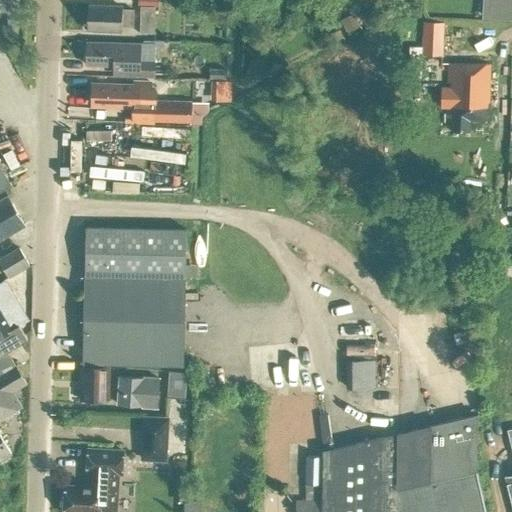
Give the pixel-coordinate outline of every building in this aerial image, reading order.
[(133,10),(121,9),(121,6),(89,5),(88,30),(120,31),(121,25),(133,26),(133,10)] [(139,32),(154,32),(155,7),(140,6),(139,32)] [(347,32),(360,26),(353,12),(340,19),(347,32)] [(421,54),(442,55),(444,22),(423,22),(421,54)] [(140,43),(88,42),(87,64),(104,64),(103,67),(115,67),(115,75),(154,76),(154,62),(139,62),(140,43)] [(486,120),(487,100),(489,100),(490,63),(448,62),(446,107),(445,107),(444,124),(452,124),(452,131),(469,131),(470,120),(486,120)] [(209,67),(209,78),(226,79),(226,68),(209,67)] [(134,84),(108,83),(108,86),(93,85),(92,103),(117,104),(117,107),(132,107),(131,119),(130,122),(154,123),(154,122),(190,123),(190,124),(198,125),(198,115),(199,115),(199,113),(200,113),(201,106),(191,106),(191,101),(157,99),(157,88),(150,88),(150,81),(134,81),(134,84)] [(0,190),(12,184),(0,163),(0,190)] [(0,238),(25,224),(8,194),(0,198),(0,238)] [(186,230),(86,228),(83,363),(183,365),(186,230)] [(19,247),(0,258),(0,262),(9,277),(30,265),(19,247)] [(0,353),(0,354),(7,351),(27,338),(19,324),(16,326),(0,298),(0,347),(3,352),(0,353)] [(0,459),(11,453),(0,434),(0,419),(21,407),(12,392),(27,383),(7,351),(0,354),(0,459)] [(347,386),(372,386),(372,361),(347,361),(347,386)] [(83,366),(82,400),(106,401),(107,366),(83,366)] [(188,372),(170,371),(169,395),(187,396),(188,372)] [(158,406),(160,378),(120,376),(118,404),(158,406)] [(477,414),(431,425),(430,457),(430,481),(397,488),(396,511),(485,511),(476,470),(477,414)] [(169,419),(147,418),(145,458),(167,459),(169,419)] [(322,511),(396,511),(397,488),(430,481),(430,457),(431,425),(323,450),(322,505),(322,511)] [(65,509),(64,511),(96,511),(97,511),(115,511),(117,472),(121,473),(122,451),(89,449),(87,471),(91,471),(90,487),(66,486),(65,498),(63,500),(63,506),(65,509)] [(305,483),(321,484),(322,456),(306,455),(305,483)] [(185,501),(186,474),(176,473),(175,501),(185,501)] [(321,484),(305,483),(305,499),(296,499),(295,511),(322,511),(322,505),(321,484)] [(186,502),(185,511),(201,511),(202,502),(186,502)]
